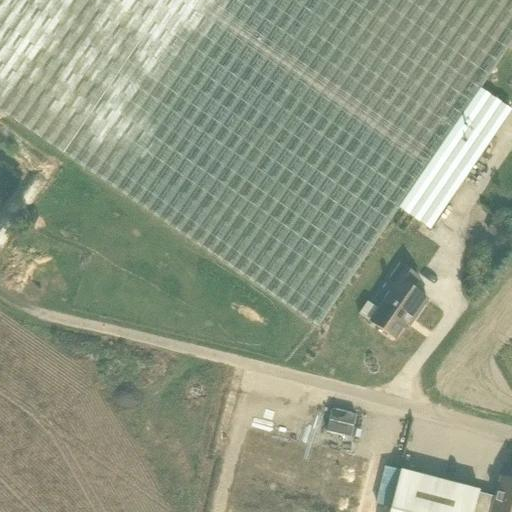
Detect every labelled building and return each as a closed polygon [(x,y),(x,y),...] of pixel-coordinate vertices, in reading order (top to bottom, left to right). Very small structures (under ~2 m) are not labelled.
[(511,42),(511,0),(0,0),(0,112),(62,155),(63,155),(317,328),(399,210),(457,123),(511,42)] [(430,231),(489,145),(457,123),(399,210),(430,231)] [(495,221),(486,232),(497,241),(506,229),(495,221)] [(360,316),(370,323),(394,340),(405,325),(409,328),(427,301),(411,290),(418,279),(399,266),(386,286),(392,291),(379,310),(369,303),(360,316)] [(331,411),(326,433),(350,438),(355,416),(331,411)] [(473,511),(478,494),(479,493),(400,472),(389,511),(473,511)] [(511,511),(511,482),(500,480),(495,499),(478,494),(473,511),(511,511)]
